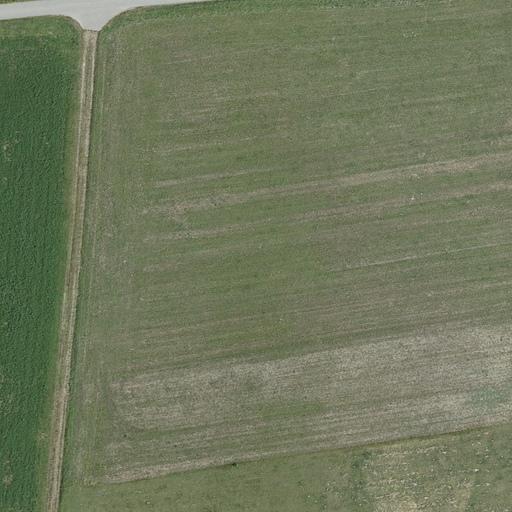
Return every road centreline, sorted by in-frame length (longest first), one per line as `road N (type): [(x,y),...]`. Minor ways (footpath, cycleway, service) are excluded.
road 1 (track): [(50,511),(85,4)]
road 2 (unclassified): [(0,16),(150,0)]
